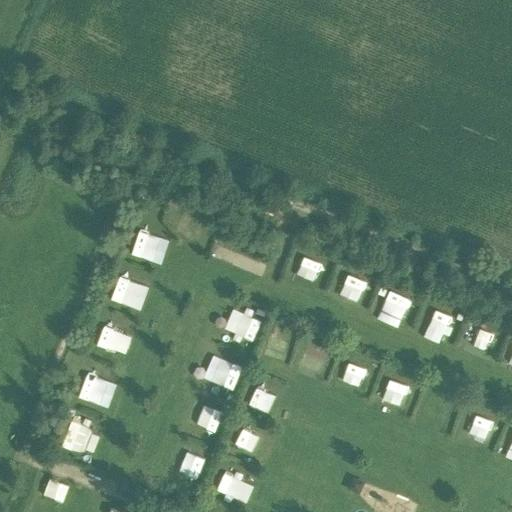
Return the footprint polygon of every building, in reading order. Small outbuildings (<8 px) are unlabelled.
[(123,239),(138,243),(144,225),(129,221),(123,239)] [(298,247),(292,265),(308,271),(315,253),(298,247)] [(335,285),(353,288),(357,268),(339,265),(335,285)] [(114,271),(109,286),(127,292),(132,276),(114,271)] [(379,303),(398,306),(402,286),(383,282),(379,303)] [(427,298),(420,315),(441,324),(448,307),(427,298)] [(225,325),(246,334),(255,312),(234,304),(225,325)] [(464,339),(481,345),(489,322),(472,316),(464,339)] [(97,318),(91,336),(109,342),(115,324),(97,318)] [(334,370),(351,378),(360,359),(342,351),(334,370)] [(216,387),(226,368),(213,361),(203,379),(216,387)] [(377,389),(397,395),(404,376),(384,369),(377,389)] [(261,404),(267,384),(248,378),(242,399),(261,404)] [(195,402),(191,422),(209,426),(213,406),(195,402)] [(460,426),(476,433),(486,411),(470,404),(460,426)] [(234,423),(229,438),(245,444),(250,429),(234,423)] [(172,439),(163,462),(189,473),(198,450),(172,439)] [(230,490),(236,471),(218,465),(212,485),(230,490)]
